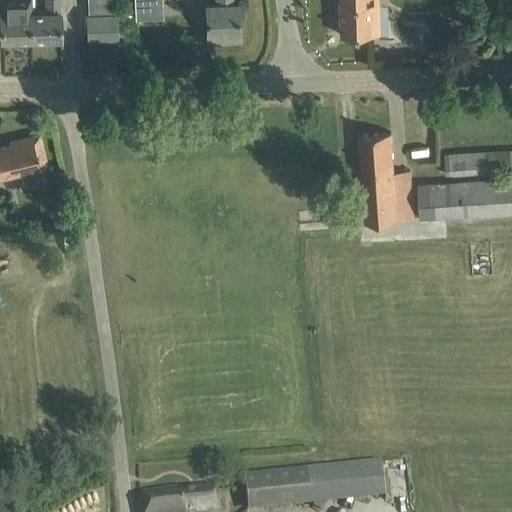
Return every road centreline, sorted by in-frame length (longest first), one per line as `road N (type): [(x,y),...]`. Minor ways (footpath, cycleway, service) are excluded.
road 1 (unclassified): [(73,92),(125,495)]
road 2 (unclassified): [(292,84),(511,72)]
road 3 (unclassified): [(292,84),(73,92)]
